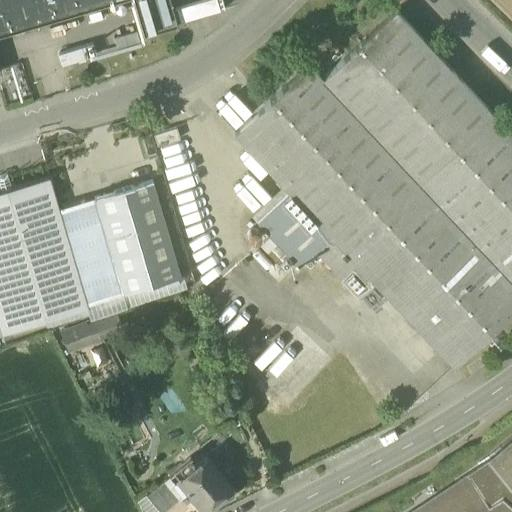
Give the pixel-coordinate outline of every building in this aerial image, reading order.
[(0,0),(0,71),(0,72),(0,70),(0,35),(118,0),(0,0)] [(131,0),(142,35),(177,25),(169,0),(131,0)] [(191,15),(215,8),(213,0),(198,0),(188,3),(191,15)] [(122,12),(125,9),(124,5),(121,2),(117,3),(115,6),(115,10),(118,12),(122,12)] [(317,219),(344,247),(490,111),(394,9),(321,77),(308,63),(234,132),(289,190),(316,220),(317,219)] [(116,48),(139,41),(136,30),(113,37),(116,48)] [(92,42),(57,53),(61,64),(95,54),(92,42)] [(511,134),(490,111),(344,247),(343,248),(372,279),(453,366),(511,311),(511,134)] [(0,190),(0,327),(1,332),(87,307),(86,303),(57,207),(48,176),(0,190)] [(93,196),(121,293),(180,276),(152,179),(93,196)] [(358,292),(372,279),(343,248),(344,247),(317,219),(316,220),(289,190),(257,220),(298,265),(316,248),(358,292)] [(93,196),(57,207),(86,303),(121,293),(93,196)] [(180,276),(121,293),(86,303),(87,307),(90,318),(186,287),(182,275),(180,276)] [(116,315),(109,317),(115,333),(121,330),(116,315)] [(109,317),(61,335),(67,351),(115,333),(109,317)] [(131,442),(143,438),(136,419),(124,423),(131,442)] [(511,440),(490,459),(511,485),(511,440)] [(190,493),(202,508),(217,496),(222,498),(231,491),(230,486),(229,486),(231,485),(206,454),(205,455),(194,464),(190,460),(169,476),(185,497),(190,493)] [(511,511),(511,485),(490,459),(489,457),(466,473),(468,475),(411,511),(511,511)] [(146,496),(159,511),(163,511),(180,499),(164,480),(146,496)]
